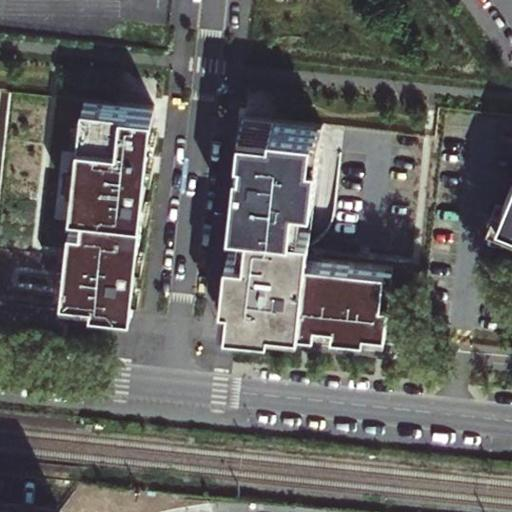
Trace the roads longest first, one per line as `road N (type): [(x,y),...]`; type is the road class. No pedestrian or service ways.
road 1 (residential): [(173,386),(213,0)]
road 2 (residential): [(173,386),(511,421)]
road 3 (residential): [(0,365),(173,386)]
